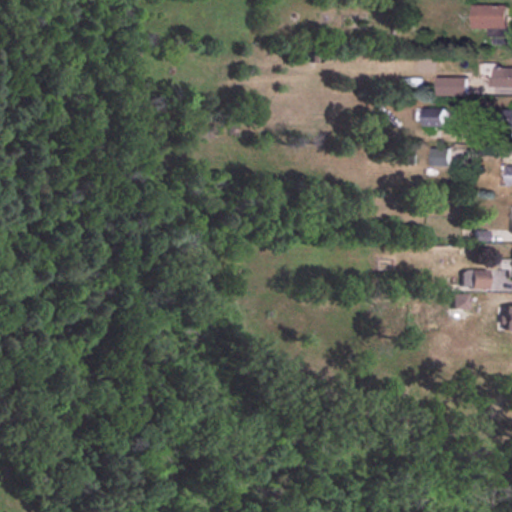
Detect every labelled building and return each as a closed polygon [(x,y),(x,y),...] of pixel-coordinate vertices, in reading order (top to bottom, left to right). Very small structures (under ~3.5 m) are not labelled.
[(471,29),(506,29),(506,6),(471,6),(471,29)] [(511,86),(511,67),(490,68),(490,87),(511,86)] [(435,96),(465,96),(465,78),(435,78),(435,96)] [(421,126),(441,126),(441,109),(421,109),(421,126)] [(511,109),(503,109),(503,129),(511,129),(511,109)] [(446,165),(446,149),(429,149),(429,165),(446,165)] [(511,307),(503,307),(503,333),(511,332),(511,307)]
